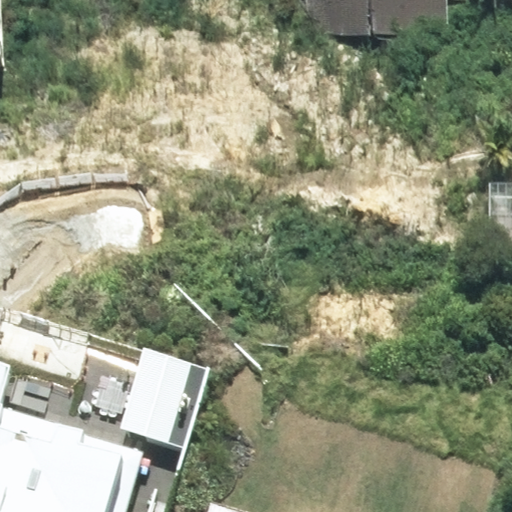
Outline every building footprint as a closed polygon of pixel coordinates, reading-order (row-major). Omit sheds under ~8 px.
[(0,0),(0,76),(13,78),(13,0),(0,0)] [(462,52),(464,0),(314,0),(313,46),(462,52)] [(511,71),(511,2),(492,3),(493,72),(511,71)] [(210,372),(175,362),(154,439),(190,448),(210,372)] [(0,511),(134,511),(146,455),(10,416),(18,374),(0,370),(0,511)]
